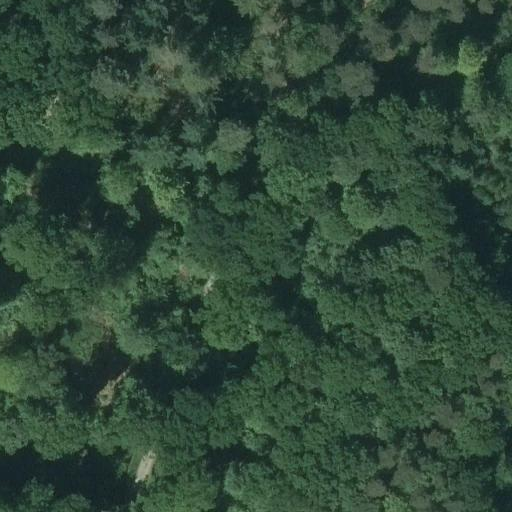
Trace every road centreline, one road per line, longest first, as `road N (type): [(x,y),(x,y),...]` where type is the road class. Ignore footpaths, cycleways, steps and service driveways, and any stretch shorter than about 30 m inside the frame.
road 1 (track): [(511,87),(238,214),(131,511)]
road 2 (track): [(0,140),(218,168),(241,180),(259,204)]
